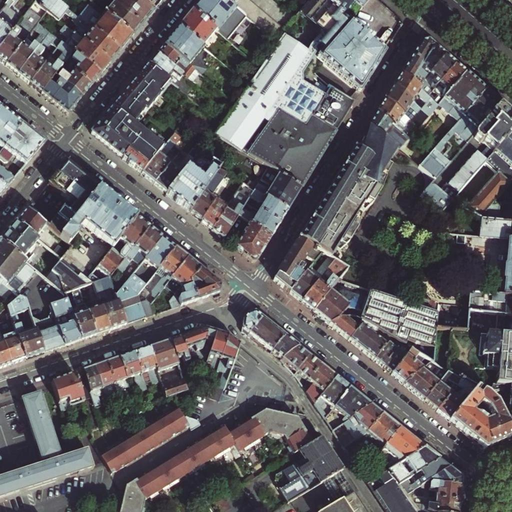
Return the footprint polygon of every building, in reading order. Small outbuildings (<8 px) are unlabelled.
[(72,33),(109,64),(114,58),(119,53),(77,18),(55,0),(36,0),(35,2),(46,11),(53,17),(58,21),(65,13),(73,20),(72,22),(78,26),(72,33)] [(116,0),(105,14),(132,37),(144,23),(154,11),(140,0),(116,0)] [(140,0),(154,11),(162,0),(140,0)] [(192,12),(216,31),(226,40),(246,17),(225,0),(201,0),(201,1),(192,12)] [(225,0),(246,17),(278,44),(284,36),(281,33),(284,30),(248,0),(225,0)] [(330,0),(321,11),(310,0),(300,12),(321,30),(321,35),(324,38),(342,17),(355,2),(356,0),(330,0)] [(310,0),(321,11),(330,0),(310,0)] [(369,0),(356,0),(355,2),(362,8),(369,0)] [(511,0),(501,0),(501,1),(511,9),(511,0)] [(35,2),(21,21),(0,48),(0,62),(5,66),(26,39),(34,28),(37,23),(46,11),(35,2)] [(90,2),(77,18),(119,53),(125,45),(132,37),(105,14),(90,2)] [(0,48),(21,21),(3,8),(0,11),(0,48)] [(178,28),(202,48),(216,31),(192,12),(185,20),(178,28)] [(58,21),(53,17),(48,22),(58,31),(53,37),(61,43),(72,53),(82,61),(99,76),(105,70),(109,64),(72,33),(58,21)] [(347,22),(342,17),(324,38),(318,45),(318,46),(323,50),(317,57),(351,87),(352,86),(360,94),(385,53),(372,42),(373,40),(362,30),(360,32),(348,21),(347,22)] [(49,33),(37,23),(34,28),(40,33),(32,44),(26,39),(5,66),(12,72),(17,76),(49,33)] [(164,46),(199,75),(201,77),(207,70),(199,59),(197,57),(203,49),(202,48),(178,28),(171,37),(164,46)] [(53,37),(49,33),(17,76),(23,80),(29,85),(44,65),(50,57),(44,52),(51,43),(57,48),(61,43),(53,37)] [(318,46),(318,45),(311,53),(284,36),(278,44),(221,125),(215,133),(214,135),(246,156),(268,170),(301,190),(354,104),(330,90),(325,97),(303,84),(302,75),(316,53),(316,49),(318,46)] [(61,43),(57,48),(68,58),(72,53),(61,43)] [(425,43),(420,44),(401,76),(417,89),(425,80),(419,75),(435,48),(428,43),(425,43)] [(156,55),(191,84),(193,82),(196,83),(199,79),(198,77),(199,75),(164,46),(160,50),(156,55)] [(441,54),(435,48),(419,75),(425,80),(445,57),(441,54)] [(68,58),(78,64),(71,72),(90,87),(95,81),(99,76),(82,61),(72,53),(68,58)] [(148,65),(171,84),(184,95),(193,85),(191,84),(156,55),(152,59),(148,65)] [(451,63),(445,57),(425,80),(417,89),(428,98),(430,95),(433,92),(455,66),(451,63)] [(58,61),(51,70),(44,65),(29,85),(36,91),(41,95),(49,83),(54,77),(60,69),(63,65),(58,61)] [(155,87),(164,94),(171,84),(148,65),(144,70),(140,75),(155,87)] [(462,72),(455,66),(433,92),(438,96),(435,99),(430,95),(428,98),(439,107),(439,106),(466,75),(462,72)] [(60,69),(54,77),(59,82),(80,99),(85,93),(90,87),(71,72),(68,76),(60,69)] [(147,115),(149,117),(159,105),(148,96),(155,87),(140,75),(126,91),(112,108),(137,128),(147,115)] [(466,75),(439,106),(459,123),(485,92),(475,83),(466,75)] [(421,112),(429,118),(439,107),(428,98),(417,89),(401,76),(397,82),(393,89),(416,107),(416,105),(415,102),(419,96),(420,97),(420,98),(420,99),(420,100),(421,101),(422,102),(424,102),(425,102),(426,101),(428,103),(421,112)] [(49,83),(41,95),(53,104),(66,115),(80,99),(59,82),(54,87),(49,83)] [(148,96),(159,105),(163,99),(161,97),(164,94),(155,87),(148,96)] [(411,123),(419,130),(429,118),(421,112),(416,107),(393,89),(389,95),(385,102),(404,118),(410,109),(417,115),(411,123)] [(485,92),(459,123),(419,169),(435,182),(451,164),(440,154),(443,151),(441,150),(456,134),(468,144),(475,136),(501,106),(493,99),(485,92)] [(404,118),(385,102),(381,107),(377,114),(409,140),(419,130),(411,123),(404,118)] [(511,115),(501,106),(475,136),(489,148),(482,156),(478,153),(449,186),(446,185),(458,195),(485,164),(511,133),(511,115)] [(142,132),(137,128),(112,108),(90,135),(105,147),(121,159),(142,132)] [(1,110),(0,110),(0,147),(3,150),(22,127),(11,118),(1,110)] [(369,127),(399,152),(409,140),(377,114),(373,122),(369,127)] [(215,133),(221,125),(212,119),(206,127),(215,133)] [(33,136),(22,127),(3,150),(0,153),(0,160),(4,164),(7,163),(8,164),(14,156),(26,166),(44,144),(33,136)] [(299,242),(320,255),(330,261),(338,247),(339,248),(342,242),(347,245),(355,232),(350,229),(354,224),(353,223),(362,208),(363,209),(366,204),(371,207),(379,194),(374,191),(377,186),(376,185),(391,161),(399,152),(369,127),(365,134),(363,138),(365,140),(361,154),(355,151),(337,179),(319,209),(299,242)] [(132,168),(142,176),(163,149),(161,147),(163,144),(152,136),(150,138),(142,132),(121,159),(132,168)] [(511,133),(485,164),(497,175),(467,209),(480,220),(494,204),(510,185),(511,183),(511,133)] [(154,185),(175,158),(169,154),(180,140),(174,135),(163,149),(142,176),(147,180),(154,185)] [(166,195),(197,156),(198,155),(193,150),(182,163),(176,158),(175,158),(154,185),(159,190),(166,195)] [(190,214),(217,169),(197,156),(166,195),(184,210),(190,214)] [(411,162),(405,157),(402,160),(408,166),(411,162)] [(48,227),(60,237),(99,189),(83,176),(66,162),(48,184),(74,205),(68,212),(64,208),(59,214),(48,227)] [(0,166),(0,182),(7,189),(11,183),(15,179),(0,166)] [(201,223),(216,199),(211,196),(225,173),(217,169),(190,214),(195,218),(201,223)] [(292,204),(301,190),(268,170),(261,182),(271,188),(269,191),(262,186),(260,188),(252,183),(249,189),(253,192),(287,213),(292,204)] [(223,241),(237,217),(242,211),(248,200),(242,196),(247,187),(241,184),(229,203),(212,231),(217,236),(223,241)] [(441,214),(458,195),(446,185),(440,192),(432,185),(421,197),(441,214)] [(60,237),(68,244),(77,234),(75,232),(78,228),(84,232),(87,228),(112,249),(118,241),(137,218),(119,204),(99,189),(60,237)] [(283,218),(287,213),(253,192),(250,198),(263,206),(259,213),(279,225),(283,218)] [(212,231),(229,203),(218,196),(216,199),(201,223),(206,227),(212,231)] [(500,204),(494,204),(480,220),(480,221),(498,223),(500,204)] [(22,215),(16,222),(36,238),(42,231),(44,233),(45,231),(59,243),(52,252),(61,260),(72,247),(68,244),(60,237),(48,227),(27,210),(22,215)] [(275,233),(279,225),(259,213),(255,219),(242,211),(237,217),(249,225),(271,238),(275,233)] [(120,258),(110,251),(96,269),(108,279),(110,278),(113,274),(149,228),(144,224),(137,218),(118,241),(127,248),(124,249),(120,254),(120,258)] [(511,223),(510,224),(498,223),(480,221),(478,238),(508,240),(511,240),(511,223)] [(9,232),(0,242),(22,260),(30,251),(33,253),(37,248),(34,246),(39,241),(36,238),(16,222),(9,232)] [(262,254),(271,238),(249,225),(234,249),(242,255),(249,261),(253,264),(255,264),(257,261),(258,260),(262,254)] [(149,228),(113,274),(116,276),(120,275),(121,273),(122,273),(133,260),(140,266),(140,265),(162,238),(156,234),(149,228)] [(152,265),(169,244),(167,243),(162,238),(140,265),(144,268),(148,267),(151,264),(152,265)] [(511,240),(508,240),(506,265),(505,266),(503,280),(504,282),(503,296),(511,296),(511,240)] [(0,282),(5,287),(13,294),(15,296),(24,285),(24,286),(36,272),(22,260),(0,242),(0,282)] [(288,260),(305,271),(306,268),(309,269),(310,268),(320,255),(299,242),(288,260)] [(145,286),(175,249),(169,244),(152,265),(151,264),(148,267),(144,268),(140,265),(140,266),(132,276),(145,286)] [(151,305),(166,287),(187,259),(181,254),(175,249),(145,286),(138,296),(146,319),(151,317),(155,316),(151,305)] [(193,277),(200,269),(195,265),(187,259),(166,287),(176,295),(167,306),(168,311),(182,307),(178,295),(185,287),(186,288),(191,282),(191,281),(193,277)] [(86,281),(61,260),(51,272),(59,279),(65,295),(72,292),(79,290),(94,284),(99,283),(92,278),(90,276),(86,281)] [(289,294),(307,272),(305,271),(288,260),(274,281),(282,288),(289,294)] [(327,271),(334,263),(330,261),(328,263),(327,263),(325,263),(323,264),(316,273),(310,268),(309,269),(307,272),(289,294),(296,299),(301,303),(323,276),(327,271)] [(313,313),(338,281),(346,271),(334,263),(327,271),(334,277),(330,281),(323,276),(301,303),(307,308),(313,313)] [(194,292),(198,301),(220,294),(221,288),(221,286),(208,276),(200,269),(193,277),(206,288),(194,292)] [(59,279),(51,272),(46,279),(65,296),(65,295),(59,279)] [(145,286),(132,276),(124,286),(138,296),(145,286)] [(113,287),(110,278),(108,279),(99,283),(94,284),(97,293),(113,287)] [(377,329),(391,338),(394,340),(403,345),(405,339),(433,349),(434,339),(435,339),(436,329),(435,328),(436,314),(370,292),(367,300),(343,292),(337,293),(335,296),(332,294),(341,282),(338,281),(313,313),(321,319),(328,325),(338,320),(348,307),(363,311),(360,319),(362,320),(377,329)] [(194,292),(191,282),(186,288),(185,287),(178,295),(182,307),(190,304),(198,301),(194,292)] [(138,296),(124,286),(116,296),(117,300),(126,326),(136,322),(146,319),(138,296)] [(0,298),(6,303),(13,294),(5,287),(1,293),(2,294),(1,295),(0,296),(0,298)] [(86,307),(79,290),(72,292),(77,308),(70,310),(81,341),(90,338),(96,336),(86,307)] [(511,296),(503,296),(469,293),(467,311),(511,316),(511,315),(511,296)] [(44,354),(36,330),(24,335),(17,314),(29,310),(26,301),(18,298),(7,308),(9,314),(11,321),(15,331),(25,360),(35,357),(44,354)] [(126,326),(117,300),(101,305),(110,331),(118,328),(126,326)] [(81,341),(70,310),(67,301),(51,307),(52,312),(65,347),(74,344),(81,341)] [(101,305),(100,302),(86,307),(96,336),(104,333),(110,331),(101,305)] [(7,308),(0,313),(0,316),(9,314),(7,308)] [(65,347),(52,312),(49,319),(39,322),(32,319),(36,330),(44,354),(55,350),(65,347)] [(248,337),(262,319),(255,313),(247,316),(243,321),(242,333),(248,337)] [(347,341),(361,324),(360,322),(362,320),(360,319),(359,319),(354,325),(345,318),(340,319),(338,320),(328,325),(338,333),(347,341)] [(271,352),(285,337),(273,328),(262,319),(248,337),(250,339),(252,337),(271,352)] [(11,321),(4,323),(8,333),(15,331),(11,321)] [(25,360),(15,331),(8,333),(4,323),(0,324),(0,332),(11,365),(19,362),(25,360)] [(353,346),(359,351),(373,334),(361,324),(347,341),(353,346)] [(207,361),(216,333),(205,330),(194,334),(181,338),(187,358),(197,355),(198,359),(200,358),(207,361)] [(511,336),(451,330),(446,371),(461,379),(467,382),(468,369),(494,371),(492,385),(504,386),(511,386),(511,336)] [(11,365),(0,332),(0,368),(6,367),(11,365)] [(205,368),(217,371),(228,337),(221,335),(216,333),(207,361),(205,368)] [(373,362),(386,345),(373,334),(359,351),(366,356),(373,362)] [(213,383),(212,387),(223,391),(239,346),(235,342),(228,337),(217,371),(216,374),(221,376),(218,385),(213,383)] [(282,360),(298,347),(292,342),(285,337),(271,352),(282,360)] [(187,358),(181,338),(177,339),(170,342),(176,360),(182,358),(185,366),(189,365),(187,358)] [(160,382),(165,380),(162,371),(178,366),(176,360),(170,342),(159,345),(149,349),(160,382)] [(381,369),(397,349),(388,342),(386,345),(373,362),(377,365),(381,369)] [(296,373),(309,356),(303,352),(298,347),(282,360),(280,362),(287,369),(289,367),(296,373)] [(160,382),(149,349),(146,350),(143,351),(134,354),(141,375),(148,373),(153,386),(160,384),(160,382)] [(390,376),(406,356),(397,349),(381,369),(386,372),(390,376)] [(416,353),(411,350),(409,353),(406,356),(390,376),(396,381),(402,386),(421,367),(412,359),(416,353)] [(141,375),(134,354),(128,356),(119,359),(126,380),(134,378),(134,380),(138,394),(146,391),(141,375)] [(303,389),(321,366),(315,361),(309,356),(296,373),(294,376),(296,378),(303,389)] [(126,380),(119,359),(113,361),(106,363),(115,392),(118,401),(120,402),(125,400),(122,389),(128,387),(126,380)] [(423,402),(446,371),(436,365),(428,375),(424,371),(431,363),(428,361),(425,364),(421,367),(402,386),(414,395),(423,402)] [(115,392),(106,363),(100,366),(94,368),(103,395),(106,405),(113,403),(109,393),(115,392)] [(314,405),(336,378),(329,372),(321,366),(303,389),(314,405)] [(103,395),(94,368),(88,370),(82,372),(94,408),(96,409),(100,407),(97,397),(103,395)] [(461,379),(446,371),(423,402),(429,407),(435,412),(450,393),(443,387),(447,382),(455,386),(461,379)] [(70,407),(81,403),(84,403),(75,375),(71,376),(55,382),(52,383),(54,390),(61,412),(71,409),(70,407)] [(324,420),(350,389),(343,383),(336,378),(314,405),(324,420)] [(475,387),(467,382),(461,379),(455,386),(460,389),(454,396),(450,393),(435,412),(442,417),(448,422),(475,387)] [(183,381),(167,386),(162,388),(166,400),(187,392),(183,381)] [(511,386),(504,386),(504,394),(495,393),(492,388),(491,390),(490,391),(488,392),(487,392),(486,392),(484,392),(489,397),(493,402),(497,400),(511,401),(511,386)] [(489,397),(484,392),(475,387),(448,422),(466,437),(484,452),(511,440),(511,439),(511,433),(493,402),(489,397)] [(343,424),(370,406),(360,397),(350,389),(324,420),(332,432),(343,424)] [(0,499),(4,498),(24,491),(41,486),(91,470),(86,452),(57,462),(55,457),(59,455),(54,440),(39,395),(22,400),(29,423),(36,445),(41,461),(49,459),(51,464),(35,469),(0,479),(0,499)] [(493,402),(511,433),(511,401),(497,400),(493,402)] [(367,433),(382,415),(377,411),(370,406),(343,424),(348,432),(337,440),(343,449),(367,433)] [(120,444),(119,442),(103,452),(105,454),(99,457),(111,476),(188,428),(176,410),(170,413),(169,411),(154,421),(155,423),(146,429),(144,426),(129,436),(130,438),(120,444)] [(284,438),(290,447),(288,449),(292,456),(294,454),(312,444),(296,418),(263,411),(226,434),(222,427),(126,487),(120,511),(144,511),(146,509),(143,508),(145,500),(150,497),(151,499),(159,494),(158,492),(163,489),(164,491),(179,482),(177,480),(188,473),(189,475),(204,466),(203,464),(213,458),(214,460),(229,450),(228,448),(233,445),(237,452),(243,449),(244,451),(259,442),(258,440),(268,434),(271,435),(270,437),(280,439),(281,437),(284,438)] [(383,450),(400,429),(392,423),(382,415),(367,433),(343,449),(355,467),(371,458),(383,450)] [(395,467),(423,449),(412,439),(400,429),(383,450),(371,458),(373,459),(375,459),(376,458),(386,465),(388,466),(391,466),(392,464),(395,467)] [(324,446),(327,447),(321,438),(312,444),(294,454),(299,461),(324,446)] [(288,504),(343,471),(335,460),(327,447),(324,446),(299,461),(276,475),(274,482),(288,504)] [(399,487),(439,461),(432,455),(423,449),(395,467),(387,472),(399,487)] [(426,484),(449,469),(444,465),(439,461),(399,487),(407,497),(426,484)] [(461,487),(461,479),(456,475),(454,473),(449,469),(426,484),(461,487)] [(385,511),(416,511),(418,510),(407,497),(399,487),(387,472),(367,485),(385,511)] [(346,499),(354,493),(349,487),(346,481),(338,487),(346,499)] [(407,497),(428,499),(429,491),(435,492),(435,500),(459,502),(460,491),(461,487),(426,484),(407,497)] [(323,511),(366,511),(354,493),(346,499),(323,511)] [(427,511),(458,511),(459,508),(459,502),(435,500),(428,499),(407,497),(418,510),(423,510),(427,511)]
